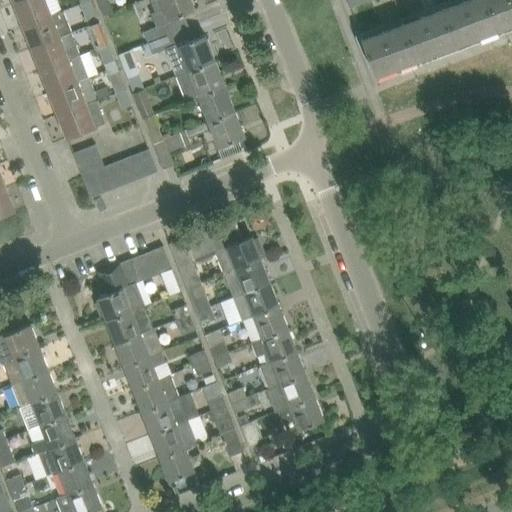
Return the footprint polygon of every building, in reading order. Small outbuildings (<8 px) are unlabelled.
[(50,12),(45,0),(20,0),(14,3),(23,25),(51,14),(50,12)] [(99,21),(90,0),(82,0),(79,1),(89,25),(99,21)] [(183,14),(195,10),(191,0),(160,0),(164,9),(152,13),(157,26),(143,31),(148,42),(188,26),(183,14)] [(346,0),(350,8),(358,5),(356,0),(346,0)] [(457,44),(477,36),(463,0),(457,0),(443,6),(457,44)] [(463,0),(477,36),(497,28),(486,0),(463,0)] [(486,0),(497,28),(511,22),(511,7),(509,0),(486,0)] [(437,51),(457,44),(443,6),(423,13),(437,51)] [(32,48),(71,32),(62,10),(61,10),(51,14),(23,25),(32,48)] [(402,21),(417,59),(437,51),(423,13),(402,21)] [(108,44),(99,21),(89,25),(98,48),(108,44)] [(382,28),(396,66),(417,59),(402,21),(382,28)] [(193,39),(188,26),(148,42),(151,52),(152,53),(166,48),(176,75),(176,76),(215,60),(205,34),(193,39)] [(396,66),(382,28),(361,36),(375,74),(396,66)] [(40,70),(80,55),(71,32),(32,48),(40,70)] [(133,49),(121,51),(124,66),(136,63),(133,49)] [(89,77),(80,55),(40,70),(49,93),(77,82),(89,77)] [(225,85),(215,60),(176,76),(186,101),(198,97),(198,96),(225,85)] [(125,89),(119,72),(109,76),(115,93),(125,89)] [(97,100),(92,88),(82,93),(77,82),(49,93),(58,115),(97,100)] [(235,111),(225,85),(198,96),(198,97),(208,121),(235,111)] [(132,105),(125,89),(115,93),(121,109),(132,105)] [(67,138),(105,123),(97,100),(58,115),(67,138)] [(153,114),(149,102),(138,106),(143,118),(153,114)] [(245,137),(235,111),(208,121),(218,147),(245,137)] [(158,126),(153,114),(143,118),(148,130),(158,126)] [(181,132),(165,139),(163,139),(153,143),(163,169),(174,164),(170,153),(186,147),(181,132)] [(100,154),(96,143),(73,152),(77,163),(100,154)] [(158,171),(149,149),(148,148),(137,152),(146,175),(158,171)] [(146,175),(137,152),(126,157),(135,180),(146,175)] [(104,165),(100,154),(77,163),(82,174),(93,170),(104,166),(104,165)] [(135,180),(126,157),(115,161),(124,184),(135,180)] [(115,161),(104,165),(104,166),(113,188),(124,184),(115,161)] [(113,188),(104,166),(93,170),(102,193),(113,188)] [(102,193),(93,170),(82,174),(91,197),(102,193)] [(0,215),(15,210),(6,187),(0,189),(0,215)] [(258,238),(254,240),(252,237),(243,240),(234,218),(184,238),(181,239),(169,244),(170,244),(187,289),(202,283),(193,261),(216,252),(224,274),(261,260),(260,257),(258,251),(262,249),(258,238)] [(173,268),(164,246),(152,251),(161,273),(162,273),(173,268)] [(161,273),(152,251),(141,255),(150,277),(161,273)] [(150,277),(141,255),(130,260),(139,282),(150,277)] [(139,282),(130,260),(120,264),(128,286),(136,283),(139,282)] [(270,283),(261,260),(224,274),(234,297),(270,283)] [(107,321),(144,306),(144,305),(145,305),(136,283),(128,286),(120,264),(99,272),(107,294),(98,298),(99,301),(96,302),(96,304),(99,312),(101,313),(103,312),(107,321)] [(181,290),(173,268),(162,273),(170,294),(181,290)] [(211,306),(207,297),(202,283),(187,289),(196,312),(211,306)] [(270,283),(234,297),(242,320),(254,315),(279,305),(270,283)] [(186,305),(172,310),(176,320),(190,314),(186,305)] [(288,328),(279,305),(254,315),(263,338),(288,328)] [(153,329),(153,328),(144,306),(107,321),(116,344),(153,329)] [(215,316),(211,306),(196,312),(200,322),(215,316)] [(196,330),(190,314),(176,320),(182,335),(196,330)] [(0,362),(3,361),(40,347),(31,323),(0,334),(0,362)] [(125,366),(162,351),(163,350),(155,328),(153,328),(153,329),(116,344),(125,366)] [(263,338),(251,342),(256,357),(264,354),(267,362),(297,351),(288,328),(263,338)] [(229,351),(225,342),(220,329),(205,335),(214,357),(229,351)] [(49,370),(40,347),(3,361),(12,384),(49,370)] [(204,350),(190,356),(193,365),(208,360),(204,350)] [(159,379),(154,366),(166,361),(162,351),(125,366),(134,389),(159,379)] [(232,361),(229,351),(214,357),(218,366),(232,361)] [(297,351),(267,362),(260,365),(269,388),(306,373),(297,351)] [(212,369),(208,360),(193,365),(197,375),(212,369)] [(58,392),(49,370),(12,384),(20,407),(58,392)] [(315,396),(306,373),(269,388),(266,389),(275,411),(289,406),(315,396)] [(172,374),(159,379),(134,389),(142,411),(179,397),(178,395),(180,394),(172,374)] [(243,387),(228,393),(232,402),(247,397),(243,387)] [(67,415),(58,392),(20,407),(30,430),(41,425),(67,415)] [(258,393),(247,397),(232,402),(235,412),(261,402),(258,393)] [(222,395),(207,401),(211,411),(226,405),(222,395)] [(324,419),(315,396),(289,406),(298,430),(324,419)] [(151,434),(189,419),(181,399),(180,399),(179,397),(142,411),(151,434)] [(230,415),(226,405),(211,411),(215,421),(230,415)] [(76,437),(67,415),(41,425),(45,436),(30,442),(35,454),(38,452),(76,437)] [(237,418),(240,425),(249,422),(246,415),(237,418)] [(197,442),(189,419),(151,434),(160,457),(186,447),(197,442)] [(264,443),(257,424),(255,420),(249,422),(240,425),(249,448),(264,443)] [(244,451),(236,432),(235,427),(220,433),(228,456),(244,451)] [(85,460),(76,437),(38,452),(45,471),(47,475),(59,470),(85,460)] [(15,461),(10,449),(6,439),(0,441),(0,464),(1,467),(15,461)] [(195,470),(186,447),(160,457),(169,480),(195,470)] [(94,483),(85,460),(59,470),(68,493),(94,483)] [(20,474),(6,480),(10,489),(24,484),(20,474)] [(94,483),(68,493),(56,498),(62,511),(88,511),(103,506),(94,483)] [(28,494),(24,484),(10,489),(14,499),(28,494)] [(0,505),(8,502),(4,492),(0,493),(0,505)]
